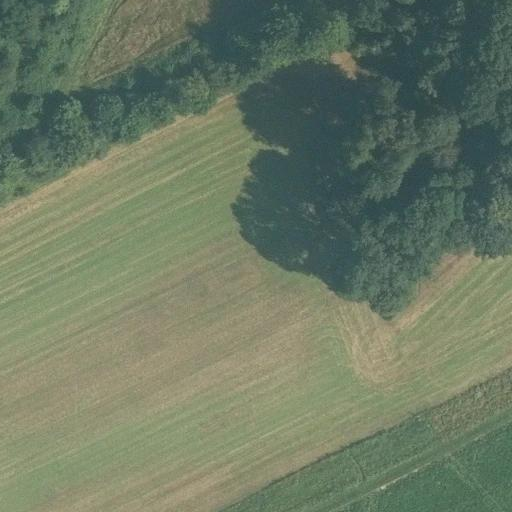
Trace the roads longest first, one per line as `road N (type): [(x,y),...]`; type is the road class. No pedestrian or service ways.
road 1 (track): [(411,0),(284,79),(0,210)]
road 2 (track): [(319,511),(511,417)]
